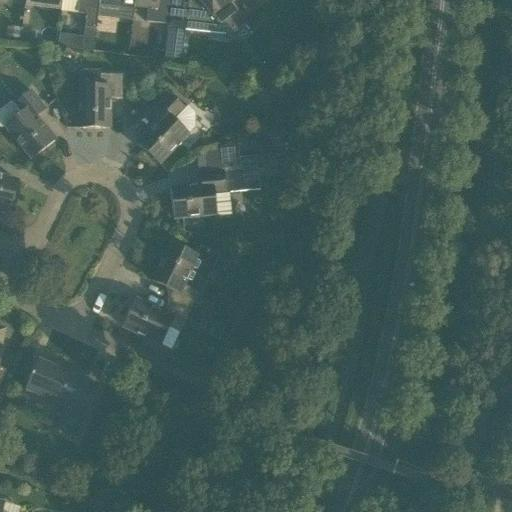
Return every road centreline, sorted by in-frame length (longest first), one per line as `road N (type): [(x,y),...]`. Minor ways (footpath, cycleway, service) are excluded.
road 1 (primary): [(348,511),(402,315),(443,0)]
road 2 (residential): [(78,330),(122,237),(132,208),(126,191),(108,176),(79,175),(62,188),(37,235),(4,242)]
road 3 (residential): [(195,382),(250,293),(290,263)]
road 4 (residential): [(195,382),(78,330)]
road 5 (residential): [(78,330),(28,307),(12,287),(4,242)]
